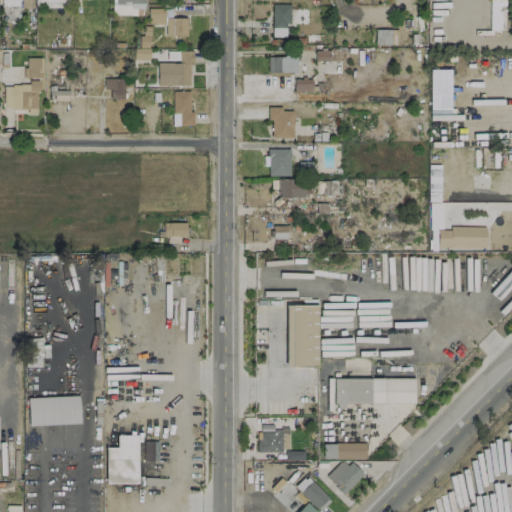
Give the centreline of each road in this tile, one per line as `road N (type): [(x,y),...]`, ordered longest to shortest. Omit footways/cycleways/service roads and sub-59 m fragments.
road 1 (tertiary): [(226,0),(226,511)]
road 2 (secondary): [(511,374),(372,511)]
